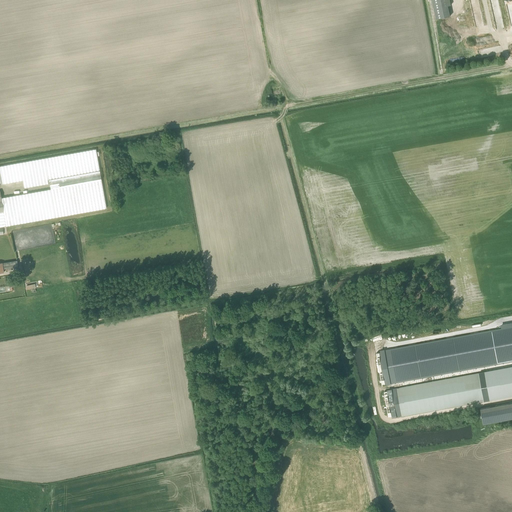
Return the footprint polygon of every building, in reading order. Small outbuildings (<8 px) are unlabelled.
[(431,0),(436,19),(450,16),(448,6),(451,5),(449,0),(431,0)] [(480,58),(487,56),(485,49),(478,51),(480,58)] [(24,188),(49,184),(50,190),(9,197),(1,198),(0,195),(0,227),(6,226),(14,225),(106,209),(96,150),(44,159),(0,166),(0,183),(0,185),(23,181),(24,188)] [(4,269),(18,266),(16,260),(3,263),(4,269)] [(511,322),(511,323),(511,325),(511,327),(377,351),(383,385),(511,361),(511,322)] [(511,367),(391,389),(384,391),(389,418),(396,417),(511,395),(511,367)] [(511,403),(480,409),(483,424),(511,418),(511,403)]
